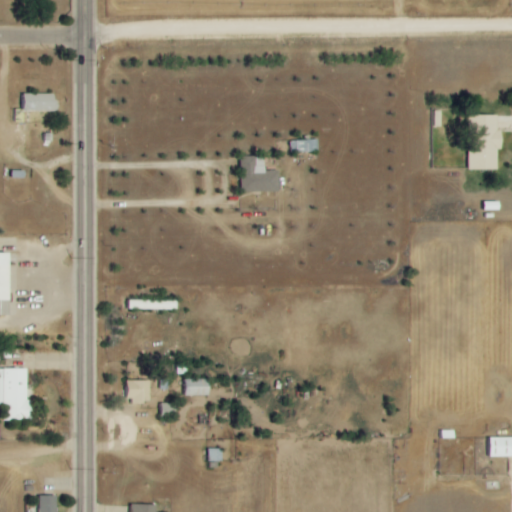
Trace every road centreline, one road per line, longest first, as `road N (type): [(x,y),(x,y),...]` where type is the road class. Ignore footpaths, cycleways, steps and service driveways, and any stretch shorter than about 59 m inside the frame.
road 1 (tertiary): [(85,511),(86,37)]
road 2 (residential): [(511,32),(86,37)]
